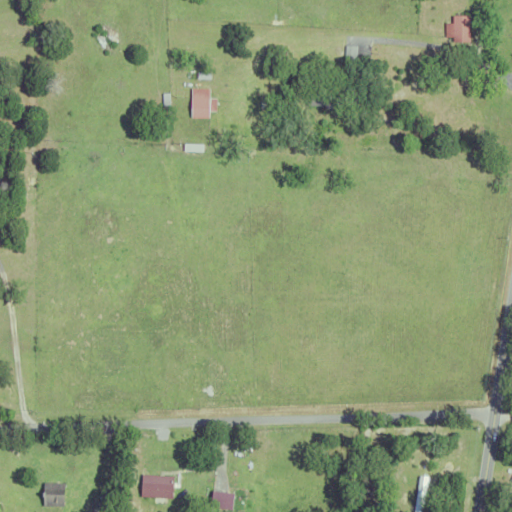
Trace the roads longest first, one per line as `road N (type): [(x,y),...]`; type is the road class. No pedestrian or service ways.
road 1 (residential): [(495,416),(0,429)]
road 2 (secondary): [(480,511),(511,297)]
